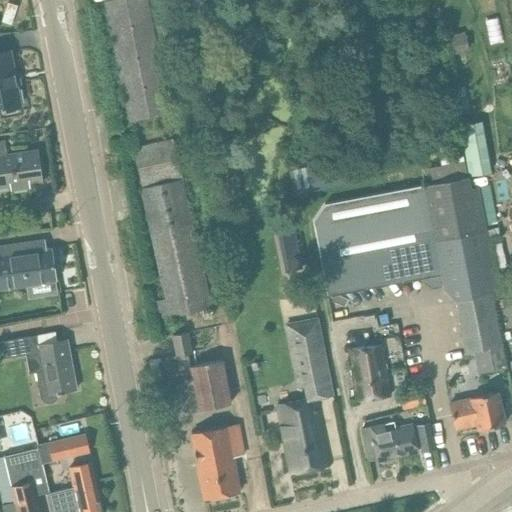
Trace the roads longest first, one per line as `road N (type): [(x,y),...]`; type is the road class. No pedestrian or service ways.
road 1 (tertiary): [(148,511),(51,0)]
road 2 (residential): [(307,511),(430,483),(475,501)]
